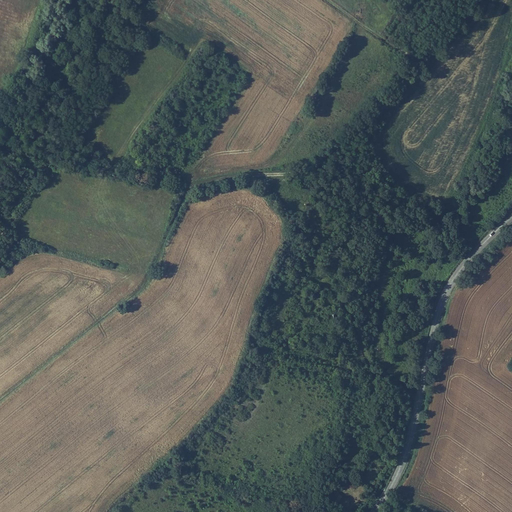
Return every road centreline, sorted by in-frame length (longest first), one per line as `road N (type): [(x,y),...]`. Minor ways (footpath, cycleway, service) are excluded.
road 1 (track): [(0,399),(143,286),(193,188),(282,172)]
road 2 (tertiary): [(511,216),(459,267),(443,295),(403,458),(371,511)]
road 3 (unclassified): [(476,0),(386,105),(308,167),(282,172)]
